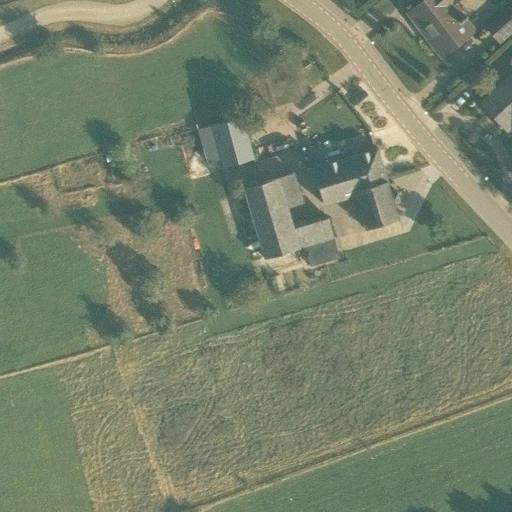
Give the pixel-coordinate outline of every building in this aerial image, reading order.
[(457,0),(423,0),(408,12),(442,56),(474,31),(453,3),(457,0)] [(500,41),(511,29),(511,2),(486,26),(500,41)] [(511,75),(482,103),(507,129),(510,126),(511,127),(511,75)] [(224,166),(254,158),(243,116),(212,125),(224,166)] [(387,179),(378,148),(313,167),(319,187),(344,180),(352,178),(355,189),(356,189),(387,179)] [(265,258),(334,238),(326,213),(292,224),(287,207),(302,203),(293,173),(244,188),(265,258)] [(356,189),(355,189),(352,178),(344,180),(319,187),(325,205),(357,195),(366,228),(399,218),(395,204),(401,202),(397,191),(391,193),(387,180),(387,179),(356,189)]
